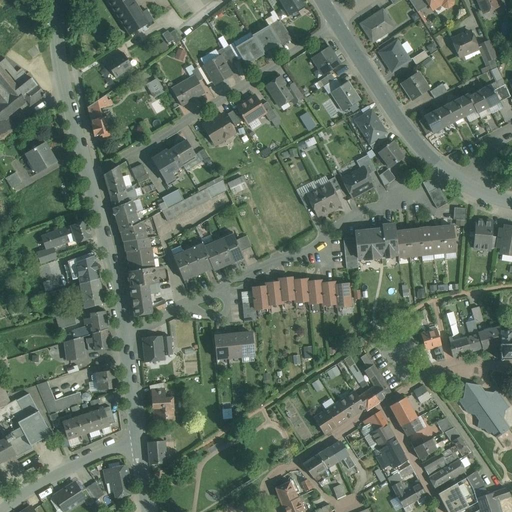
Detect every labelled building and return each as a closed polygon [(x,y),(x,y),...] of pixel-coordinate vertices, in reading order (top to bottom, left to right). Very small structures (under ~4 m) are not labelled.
[(106,0),(130,36),(153,21),(146,10),(142,13),(133,0),(106,0)] [(300,0),(279,0),(289,15),(304,5),(300,0)] [(408,0),(417,13),(430,5),(426,0),(408,0)] [(426,0),(430,5),(432,9),(441,3),(442,6),(445,8),(448,8),(452,5),(453,2),(452,0),(426,0)] [(477,0),(482,10),(488,8),(489,11),(499,7),(500,7),(496,0),(477,0)] [(502,0),(496,0),(500,7),(499,7),(501,11),(507,8),(502,0)] [(382,11),(361,25),(372,42),(394,28),(382,11)] [(269,26),(277,39),(287,32),(279,20),(269,26)] [(269,26),(252,36),(253,38),(262,53),(279,43),(277,39),(269,26)] [(181,41),(175,30),(169,34),(173,41),(176,44),(181,41)] [(169,34),(167,31),(162,35),(168,44),(173,41),(169,34)] [(279,43),(281,45),(283,45),(291,41),(291,39),(287,32),(277,39),(279,43)] [(470,32),(452,40),(459,57),(478,49),(470,32)] [(253,38),(236,48),(246,65),(263,55),(262,53),(253,38)] [(32,41),(21,46),(28,59),(38,54),(32,41)] [(397,41),(379,53),(392,72),(409,61),(405,55),(400,46),(397,41)] [(407,42),(400,46),(405,55),(412,50),(407,42)] [(488,43),(481,46),(487,61),(495,58),(488,43)] [(177,47),(173,58),(182,61),(186,51),(177,47)] [(329,48),(312,59),(323,76),(340,65),(329,48)] [(225,52),(223,49),(217,52),(220,57),(224,63),(229,60),(225,52)] [(225,52),(229,60),(232,64),(238,61),(231,49),(225,52)] [(424,51),(412,59),(416,65),(428,57),(424,51)] [(123,53),(106,64),(116,78),(132,68),(123,53)] [(220,57),(204,66),(215,85),(231,76),(224,63),(220,57)] [(17,72),(5,58),(0,62),(0,67),(3,71),(5,69),(11,77),(17,72)] [(429,58),(422,64),(427,69),(434,63),(429,58)] [(0,67),(0,103),(17,90),(18,89),(3,71),(0,67)] [(197,68),(191,71),(194,77),(198,82),(203,79),(197,68)] [(21,69),(17,72),(11,77),(16,83),(26,74),(21,69)] [(417,73),(401,84),(413,100),(429,90),(417,73)] [(26,74),(16,83),(20,88),(30,79),(26,74)] [(331,74),(319,82),(323,87),(335,79),(331,74)] [(194,77),(172,89),(181,105),(204,93),(198,82),(194,77)] [(280,78),(266,86),(266,87),(278,105),(277,105),(278,105),(284,101),(284,102),(286,102),(293,98),(294,98),(287,88),(280,78),(280,77),(280,78)] [(43,93),(32,78),(30,79),(20,88),(18,89),(17,90),(25,102),(29,107),(42,98),(44,98),(46,94),(43,93)] [(157,79),(147,85),(154,98),(164,92),(157,79)] [(335,79),(323,87),(327,93),(329,91),(338,85),(335,79)] [(340,87),(338,85),(329,91),(342,112),(360,100),(348,82),(340,87)] [(303,99),(293,84),(292,84),(287,88),(294,98),(293,98),(296,103),(302,99),(303,99)] [(442,84),(430,92),(434,99),(447,92),(442,84)] [(490,86),(479,91),(488,108),(499,103),(490,86)] [(17,90),(0,103),(0,122),(5,118),(25,102),(17,90)] [(479,91),(469,97),(468,94),(467,94),(477,114),(488,108),(479,91)] [(467,94),(457,100),(465,117),(476,111),(477,114),(467,94)] [(311,95),(306,98),(309,103),(315,99),(311,95)] [(105,96),(88,108),(94,136),(101,134),(102,138),(112,136),(107,117),(102,119),(100,109),(109,106),(105,96)] [(254,97),(237,108),(238,108),(248,123),(247,123),(248,124),(265,113),(264,112),(255,97),(254,97)] [(261,104),(274,126),(281,122),(268,100),(261,104)] [(457,100),(446,106),(455,123),(465,117),(457,100)] [(446,106),(435,111),(444,128),(455,123),(446,106)] [(240,123),(232,111),(227,114),(235,126),(240,123)] [(308,131),(316,126),(307,111),(299,116),(308,131)] [(371,111),(356,121),(363,132),(362,133),(369,143),(383,134),(385,133),(384,131),(371,111)] [(444,128),(435,111),(424,117),(432,133),(433,134),(444,128)] [(234,133),(223,115),(203,127),(215,145),(234,133)] [(5,118),(0,122),(0,140),(3,138),(14,130),(5,118)] [(432,133),(425,118),(419,122),(426,136),(432,133)] [(14,130),(3,138),(5,141),(16,133),(14,130)] [(383,134),(369,143),(368,143),(373,150),(387,139),(383,134)] [(299,143),(302,149),(316,142),(313,136),(299,143)] [(186,141),(172,149),(173,149),(181,164),(195,156),(186,141)] [(398,150),(393,143),(393,142),(378,153),(379,154),(379,153),(390,167),(390,168),(403,158),(402,158),(397,151),(399,150),(398,149),(398,150)] [(45,143),(26,154),(37,174),(56,163),(45,143)] [(167,152),(166,151),(152,159),(166,182),(180,174),(178,169),(183,166),(181,164),(173,149),(167,152)] [(203,150),(198,153),(204,164),(210,160),(203,150)] [(375,170),(367,155),(356,161),(360,169),(363,168),(367,175),(375,170)] [(142,165),(131,169),(135,180),(136,179),(146,175),(142,165)] [(118,166),(105,176),(111,196),(125,190),(118,166)] [(360,169),(342,179),(352,198),(373,187),(367,175),(363,168),(360,169)] [(395,179),(388,170),(381,174),(389,184),(395,179)] [(16,173),(6,179),(11,189),(21,183),(16,173)] [(146,175),(136,179),(138,184),(149,178),(147,174),(146,175)] [(242,177),(228,184),(232,195),(247,188),(242,177)] [(433,177),(422,183),(425,188),(436,183),(433,177)] [(149,178),(138,184),(144,195),(156,189),(149,178)] [(334,178),(328,181),(329,183),(334,192),(340,189),(334,178)] [(334,192),(329,183),(318,189),(329,211),(340,205),(334,192)] [(436,183),(425,188),(428,194),(439,188),(436,183)] [(441,193),(439,188),(428,194),(431,199),(441,193)] [(206,189),(184,200),(167,209),(162,212),(167,222),(212,199),(206,189)] [(307,195),(306,195),(311,204),(317,217),(329,211),(318,189),(307,195)] [(125,190),(111,196),(114,208),(125,203),(128,202),(125,190)] [(305,192),(299,196),(305,207),(311,204),(306,195),(307,195),(305,192)] [(180,193),(164,202),(167,209),(184,200),(180,193)] [(441,193),(431,199),(434,204),(444,198),(441,193)] [(447,204),(444,198),(434,204),(437,209),(447,204)] [(114,208),(115,212),(113,215),(116,216),(117,220),(135,213),(134,211),(135,211),(133,203),(132,204),(131,201),(128,202),(125,203),(114,208)] [(135,213),(117,220),(121,232),(121,233),(138,224),(135,213)] [(86,221),(48,234),(50,239),(53,247),(67,242),(68,246),(76,243),(92,238),(86,221)] [(492,222),(476,221),(474,249),(489,250),(489,249),(491,237),(492,222)] [(138,224),(121,233),(124,243),(145,239),(142,222),(138,224)] [(395,225),(382,227),(382,230),(383,230),(386,259),(393,258),(393,255),(398,254),(396,233),(395,225)] [(269,254),(257,226),(245,231),(247,236),(251,247),(257,259),(269,254)] [(511,227),(505,226),(504,230),(501,248),(500,254),(511,255),(511,227)] [(453,227),(441,228),(444,253),(456,251),(453,227)] [(430,228),(418,229),(418,230),(421,255),(432,254),(430,229),(430,228)] [(430,229),(432,254),(444,253),(441,228),(430,229)] [(504,230),(498,229),(497,237),(495,247),(501,248),(504,230)] [(382,230),(354,233),(355,238),(355,244),(356,250),(357,256),(357,258),(364,258),(364,261),(386,259),(383,230),(382,230)] [(418,230),(407,231),(410,256),(421,255),(418,230)] [(407,231),(396,233),(398,254),(398,257),(410,256),(407,231)] [(236,240),(232,233),(222,237),(233,262),(243,258),(240,251),(236,240)] [(247,236),(236,240),(240,251),(251,247),(247,236)] [(233,262),(222,237),(213,241),(223,266),(233,262)] [(145,239),(124,243),(126,253),(127,252),(149,248),(148,238),(145,239)] [(50,239),(44,241),(48,252),(54,250),(53,247),(50,239)] [(48,252),(44,241),(39,243),(43,254),(48,252)] [(223,266),(213,241),(203,245),(212,268),(214,270),(223,266)] [(203,245),(202,242),(192,247),(203,272),(212,268),(203,245)] [(39,243),(33,245),(37,256),(41,255),(43,254),(39,243)] [(203,272),(192,247),(182,251),(193,276),(203,272)] [(149,248),(127,252),(128,262),(153,258),(150,248),(149,248)] [(43,254),(41,255),(42,260),(56,256),(54,250),(48,252),(43,254)] [(193,276),(182,251),(172,255),(183,280),(193,276)] [(153,258),(128,262),(130,272),(154,268),(155,268),(153,258)] [(130,272),(128,272),(130,287),(157,283),(154,268),(130,272)] [(293,278),(279,279),(279,282),(281,301),(282,301),(295,300),(295,299),(293,281),(293,278)] [(99,279),(80,284),(82,297),(102,293),(99,279)] [(293,281),(295,299),(295,300),(295,302),(308,301),(309,301),(307,282),(307,279),(293,281)] [(307,282),(309,301),(308,301),(309,304),(322,303),(323,303),(321,284),(321,281),(307,282)] [(279,282),(265,284),(266,287),(268,305),(282,304),(282,301),(281,301),(279,282)] [(157,283),(130,287),(135,316),(152,313),(165,308),(166,307),(165,300),(161,301),(158,283),(157,283)] [(321,284),(323,303),(322,303),(323,306),(336,304),(335,286),(335,285),(335,283),(321,284)] [(335,285),(335,286),(336,304),(336,307),(350,306),(348,284),(335,285)] [(266,287),(253,288),(254,303),(255,309),(255,310),(269,308),(268,305),(266,287)] [(66,288),(46,294),(49,303),(68,298),(66,288)] [(102,293),(82,297),(85,309),(104,304),(102,293)] [(46,294),(34,297),(36,307),(49,303),(46,294)] [(479,307),(471,309),(473,316),(474,320),(475,324),(483,321),(479,307)] [(106,312),(89,314),(89,319),(85,320),(86,326),(90,325),(91,329),(92,335),(108,329),(106,312)] [(73,313),(56,318),(59,329),(76,324),(73,313)] [(453,313),(447,314),(450,326),(456,325),(453,313)] [(431,314),(426,315),(429,328),(435,326),(431,314)] [(466,323),(469,332),(473,335),(478,334),(475,324),(474,320),(466,323)] [(456,325),(450,326),(453,337),(459,335),(456,325)] [(500,328),(478,334),(482,349),(499,344),(501,344),(501,332),(501,329),(500,328)] [(91,329),(64,337),(64,343),(92,335),(91,329)] [(108,329),(92,335),(93,343),(87,344),(88,351),(94,351),(111,348),(108,329)] [(436,330),(421,335),(426,350),(434,348),(438,362),(445,360),(436,330)] [(511,331),(501,332),(501,344),(499,344),(500,361),(511,360),(511,331)] [(251,333),(239,334),(241,356),(253,355),(251,333)] [(239,334),(226,336),(229,358),(241,356),(239,334)] [(473,335),(466,337),(470,352),(482,349),(478,334),(473,335)] [(226,336),(214,337),(216,359),(229,358),(226,336)] [(162,337),(142,339),(145,363),(165,361),(164,356),(162,338),(162,337)] [(170,337),(162,338),(164,356),(172,355),(170,337)] [(466,337),(452,341),(451,337),(449,338),(452,348),(450,349),(453,357),(470,352),(466,337)] [(302,346),(303,358),(311,358),(310,346),(302,346)] [(366,354),(360,358),(367,369),(373,365),(366,354)] [(364,380),(354,364),(349,368),(359,383),(364,380)] [(77,365),(67,369),(68,375),(79,371),(77,365)] [(336,365),(326,370),(330,378),(339,374),(336,365)] [(384,381),(373,365),(367,369),(364,371),(374,387),(370,389),(379,403),(391,395),(383,382),(384,381)] [(113,371),(96,373),(99,391),(116,389),(113,371)] [(10,403),(0,379),(0,423),(22,411),(16,401),(16,400),(10,403)] [(316,391),(322,388),(318,379),(311,383),(316,391)] [(55,401),(47,382),(36,385),(49,415),(83,404),(80,393),(55,401)] [(163,383),(150,386),(152,392),(165,389),(163,383)] [(509,407),(497,390),(492,393),(484,392),(479,386),(465,384),(463,398),(458,401),(467,414),(474,415),(478,420),(477,427),(478,428),(485,429),(488,435),(491,432),(495,438),(510,428),(503,419),(504,411),(509,407)] [(431,397),(423,386),(413,392),(420,404),(431,397)] [(165,389),(152,392),(153,409),(156,409),(157,421),(174,420),(173,398),(165,398),(165,389)] [(370,389),(358,397),(365,407),(367,410),(379,403),(370,389)] [(355,393),(336,404),(346,420),(365,407),(358,397),(355,393)] [(0,430),(5,439),(0,441),(0,462),(24,449),(25,452),(33,448),(31,445),(51,435),(29,394),(16,401),(22,411),(0,423),(0,430)] [(405,398),(390,406),(400,426),(416,418),(405,398)] [(336,404),(313,418),(324,434),(346,420),(336,404)] [(104,408),(93,412),(99,430),(99,428),(108,425),(109,426),(109,424),(105,413),(104,408)] [(230,418),(230,408),(221,408),(222,418),(230,418)] [(380,411),(363,422),(365,426),(362,427),(361,432),(364,437),(370,433),(370,434),(387,424),(380,411)] [(93,412),(83,415),(89,433),(88,431),(98,428),(99,430),(93,412)] [(111,412),(105,413),(109,424),(114,422),(111,412)] [(83,415),(72,419),(78,437),(79,436),(78,435),(88,431),(88,433),(89,433),(83,415)] [(416,418),(400,426),(406,437),(422,429),(416,418)] [(453,428),(446,418),(436,423),(442,434),(444,433),(453,428)] [(72,419),(62,422),(68,440),(68,438),(77,435),(78,437),(72,419)] [(387,424),(370,434),(379,447),(384,444),(394,437),(387,424)] [(453,428),(444,433),(451,442),(452,441),(459,437),(453,428)] [(459,437),(452,441),(457,448),(453,450),(452,447),(450,449),(453,454),(466,445),(459,436),(459,437)] [(394,437),(384,444),(388,451),(398,444),(394,437)] [(430,440),(424,443),(421,437),(410,443),(419,460),(436,450),(430,440)] [(175,441),(148,443),(149,464),(166,463),(166,459),(176,458),(175,441)] [(356,442),(350,446),(358,459),(364,455),(356,442)] [(388,451),(376,458),(382,470),(391,465),(393,469),(396,467),(407,460),(398,444),(388,451)] [(453,454),(444,460),(438,464),(441,469),(459,459),(471,452),(466,445),(453,454)] [(338,463),(328,448),(317,454),(326,470),(328,468),(333,476),(338,473),(336,469),(334,465),(338,463)] [(450,449),(441,454),(444,460),(453,454),(450,449)] [(317,454),(302,464),(313,478),(313,477),(318,483),(323,479),(318,474),(326,470),(317,454)] [(441,454),(422,464),(425,471),(436,465),(438,464),(444,460),(441,454)] [(439,471),(429,477),(435,489),(445,483),(445,482),(465,470),(459,459),(441,469),(439,471)] [(407,460),(396,467),(398,472),(410,465),(407,460)] [(410,465),(398,472),(402,479),(414,472),(410,465)] [(436,465),(425,471),(429,477),(439,471),(436,465)] [(126,466),(110,469),(113,482),(116,496),(131,493),(126,466)] [(374,470),(380,481),(383,479),(377,468),(374,470)] [(110,469),(104,471),(107,483),(113,482),(110,469)] [(484,488),(485,488),(475,472),(466,478),(472,490),(473,492),(484,488)] [(472,490),(466,478),(456,484),(468,507),(477,502),(475,498),(473,492),(472,490)] [(293,480),(275,488),(281,505),(297,498),(295,492),(298,490),(293,480)] [(307,480),(301,482),(306,491),(313,488),(307,480)] [(86,489),(85,488),(80,481),(75,484),(85,500),(83,501),(86,506),(94,502),(86,489)] [(506,489),(509,494),(511,492),(511,488),(507,481),(503,484),(506,489)] [(96,482),(86,489),(94,502),(104,495),(96,482)] [(75,483),(54,496),(58,502),(57,502),(56,504),(58,508),(60,508),(62,507),(64,511),(66,511),(83,501),(85,500),(75,484),(75,483)] [(399,483),(391,487),(397,496),(404,492),(399,483)] [(404,492),(397,496),(403,508),(416,500),(425,495),(426,494),(420,483),(404,492)] [(331,484),(323,488),(329,495),(334,493),(333,488),(331,484)] [(456,484),(438,494),(447,511),(458,511),(468,507),(456,484)] [(337,486),(333,488),(334,493),(337,500),(345,496),(340,485),(337,486)] [(40,498),(51,492),(49,487),(37,493),(40,498)] [(487,495),(485,488),(484,488),(473,492),(475,498),(476,498),(487,495)] [(506,489),(496,492),(498,501),(511,497),(509,494),(506,489)] [(480,511),(501,511),(501,510),(498,501),(496,492),(487,495),(476,498),(480,510),(480,511)] [(425,495),(416,500),(419,506),(428,501),(425,495)] [(297,498),(281,505),(284,511),(304,511),(298,497),(297,498)] [(511,506),(511,497),(498,501),(501,510),(511,506)]
